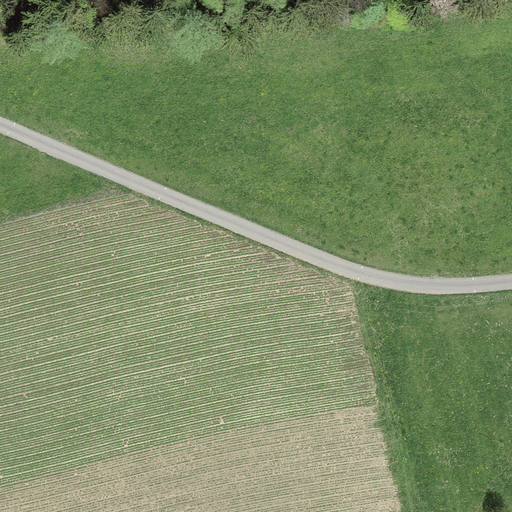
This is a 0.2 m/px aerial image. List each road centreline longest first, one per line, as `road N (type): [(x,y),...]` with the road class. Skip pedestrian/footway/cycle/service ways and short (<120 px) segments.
road 1 (unclassified): [(0,123),(317,258)]
road 2 (unclassified): [(511,280),(412,283),(317,258)]
